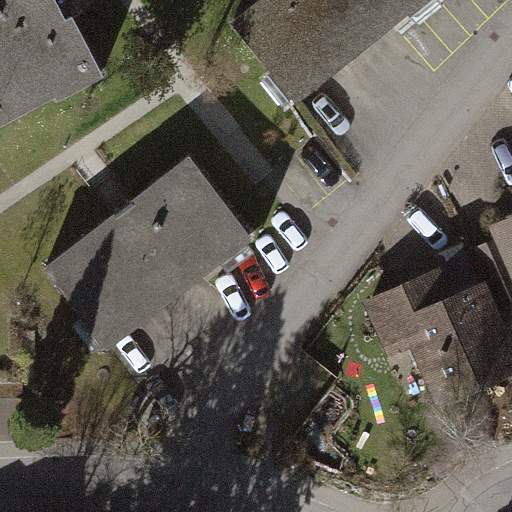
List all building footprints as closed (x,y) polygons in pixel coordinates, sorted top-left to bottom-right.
[(56,0),(0,0),(0,125),(0,126),(59,95),(61,99),(106,75),(71,10),(64,13),(56,0)] [(257,0),(230,21),(295,102),(424,0),(257,0)] [(190,153),(42,267),(106,350),(254,236),(190,153)] [(511,213),(490,224),(495,240),(511,278),(511,213)] [(437,266),(360,299),(387,360),(413,348),(438,404),(511,372),(511,336),(501,310),(511,304),(511,278),(495,240),(468,252),(464,242),(432,255),(437,266)]
